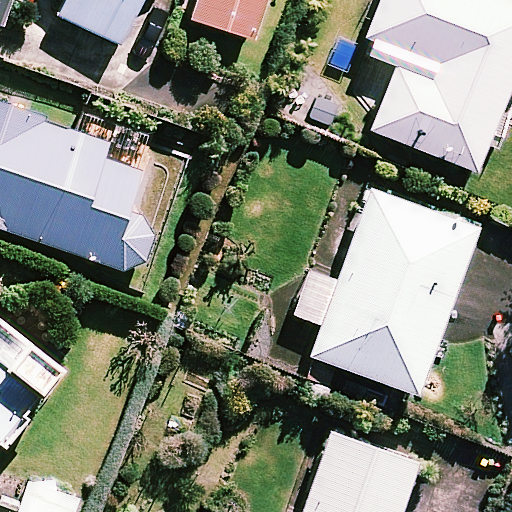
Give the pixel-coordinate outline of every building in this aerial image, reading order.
[(64,0),(59,12),(121,39),(137,0),(64,0)] [(197,0),(193,16),(255,34),(265,0),(197,0)] [(511,68),(511,0),(379,0),(367,34),(436,60),(431,74),(396,61),(372,126),(476,165),(511,68)] [(78,125),(0,97),(0,221),(148,275),(167,221),(127,207),(153,134),(83,109),(78,125)] [(297,317),(320,325),(312,350),(416,386),(474,218),(370,182),(338,275),(314,267),(297,317)] [(0,438),(59,356),(0,313),(0,438)] [(396,511),(415,452),(325,425),(299,511),(396,511)] [(72,511),(79,495),(32,475),(17,509),(23,511),(72,511)]
